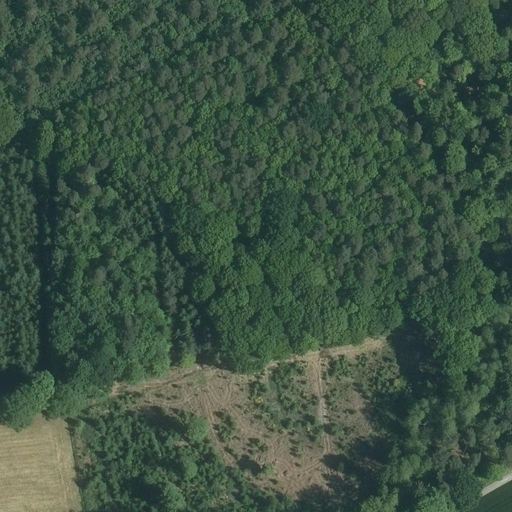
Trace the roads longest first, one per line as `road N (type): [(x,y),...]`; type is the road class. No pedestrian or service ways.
road 1 (track): [(0,146),(319,4)]
road 2 (track): [(319,4),(417,143),(482,260),(511,236)]
